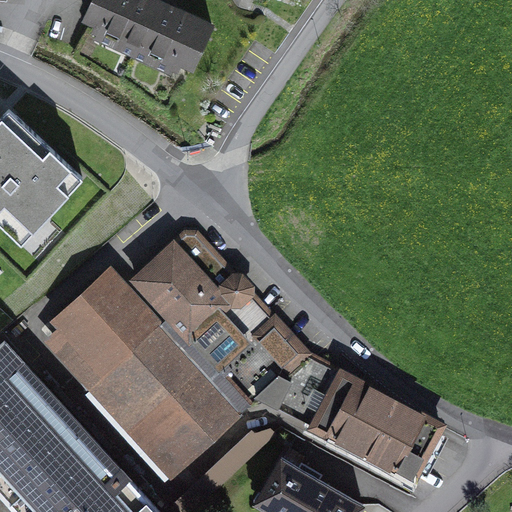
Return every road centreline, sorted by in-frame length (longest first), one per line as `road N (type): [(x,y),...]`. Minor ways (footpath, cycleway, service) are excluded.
road 1 (residential): [(208,200),(358,352),(452,416),(511,439)]
road 2 (residential): [(0,62),(98,114),(208,200)]
road 3 (residential): [(208,200),(225,181),(240,131),(333,0)]
